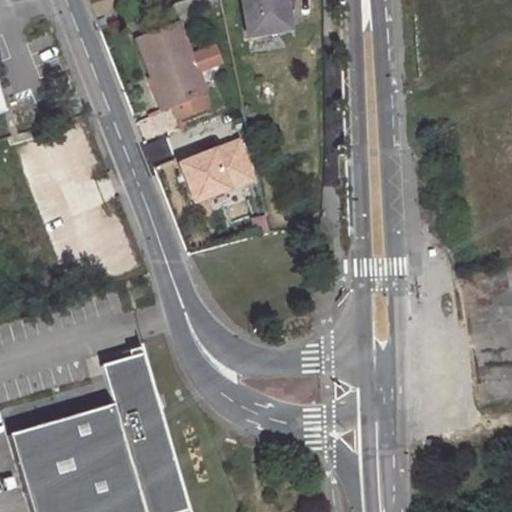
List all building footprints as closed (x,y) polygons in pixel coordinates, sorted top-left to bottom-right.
[(241,0),(248,37),(285,31),(282,13),(286,13),(283,0),(241,0)] [(202,92),(176,22),(135,38),(152,85),(157,83),(166,105),(168,105),(173,118),(204,106),(200,93),(202,92)] [(80,110),(73,92),(61,96),(68,114),(80,110)] [(228,169),(220,149),(189,161),(197,181),(228,169)] [(0,288),(36,275),(19,232),(0,238),(0,288)] [(13,442),(35,511),(96,511),(144,496),(148,511),(193,511),(195,511),(144,357),(103,370),(116,409),(13,442)] [(148,511),(144,496),(96,511),(148,511)]
